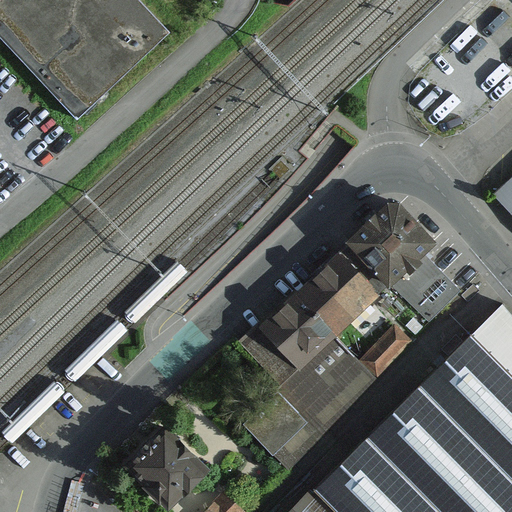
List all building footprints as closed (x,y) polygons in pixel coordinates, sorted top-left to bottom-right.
[(169,30),(141,0),(0,0),(0,36),(77,117),(169,30)] [(511,178),(496,193),(511,210),(511,178)] [(390,206),(340,253),(378,294),(432,243),(399,208),(390,206)] [(294,296),(332,337),(378,294),(340,253),(294,296)] [(434,259),(401,289),(429,319),(462,289),(434,259)] [(372,379),(332,337),(294,296),(242,345),(320,427),(372,379)] [(396,331),(366,360),(379,373),(408,344),(396,331)] [(511,511),(511,372),(474,334),(292,511),(511,511)] [(165,432),(131,466),(168,503),(202,469),(165,432)] [(244,511),(246,510),(225,490),(203,511),(244,511)]
